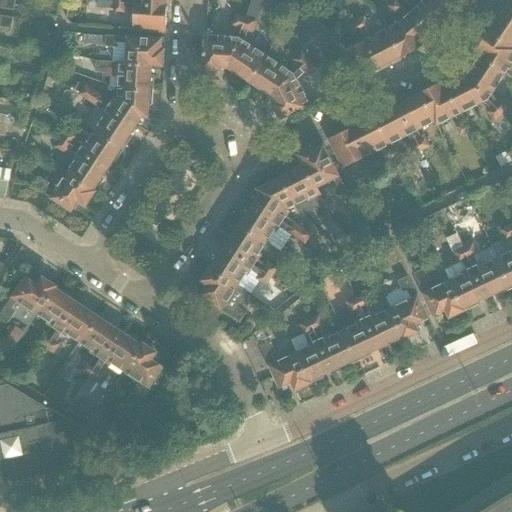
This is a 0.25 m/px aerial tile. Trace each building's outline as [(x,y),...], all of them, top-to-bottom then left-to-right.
[(0,8),(14,10),(15,0),(3,0),(3,2),(0,1),(0,8)] [(409,14),(396,0),(388,7),(396,15),(400,12),(405,18),(401,22),(388,28),(402,55),(403,57),(427,45),(424,39),(428,35),(430,33),(411,12),(409,14)] [(404,0),(413,10),(411,12),(430,33),(432,31),(436,27),(442,31),(457,9),(456,8),(443,0),(423,0),(421,4),(418,6),(412,0),(404,0)] [(443,0),(456,8),(461,0),(443,0)] [(116,3),(115,13),(126,14),(126,9),(134,10),(133,31),(146,31),(163,32),(165,33),(167,6),(166,6),(116,3)] [(511,14),(506,11),(492,32),(511,45),(511,14)] [(221,68),(227,68),(246,17),(236,14),(233,26),(238,27),(235,37),(207,35),(205,69),(221,70),(221,68)] [(0,22),(0,26),(11,29),(13,18),(0,15),(0,22)] [(238,76),(249,84),(268,55),(246,40),(249,32),(253,34),(258,21),(246,17),(227,68),(230,68),(238,74),(238,76)] [(365,17),(357,21),(357,22),(381,67),(402,55),(388,28),(370,37),(366,29),(371,27),(365,17)] [(357,22),(357,21),(347,26),(352,36),(357,34),(361,43),(343,52),(355,77),(357,81),(381,68),(381,67),(357,22)] [(476,53),(481,57),(507,74),(511,77),(511,70),(510,69),(511,65),(511,45),(492,32),(491,31),(476,53)] [(106,36),(106,48),(118,48),(118,43),(127,43),(126,62),(126,63),(127,63),(127,65),(152,66),(163,67),(164,49),(161,49),(162,40),(163,39),(146,38),(106,36)] [(330,42),(310,59),(312,62),(316,65),(319,62),(323,68),(338,59),(330,42)] [(263,91),(271,96),(312,62),(310,59),(303,52),(294,60),(297,64),(290,70),(268,55),(249,84),(260,91),(263,91)] [(481,57),(468,77),(495,106),(501,114),(508,108),(501,100),(498,103),(492,96),(507,74),(481,57)] [(0,71),(7,72),(8,63),(0,61),(0,71)] [(118,76),(118,90),(153,92),(154,78),(152,75),(152,66),(127,65),(127,63),(97,62),(96,73),(108,74),(108,69),(117,69),(117,76),(118,76)] [(312,62),(271,96),(275,103),(273,104),(281,119),(310,105),(309,101),(298,79),(306,72),(309,76),(318,68),(316,65),(312,62)] [(468,77),(448,87),(462,114),(484,103),(491,110),(488,113),(494,120),(501,114),(495,106),(468,77)] [(445,82),(422,93),(423,95),(439,126),(456,117),(460,125),(456,127),(461,135),(469,131),(465,122),(465,123),(461,115),(462,114),(448,87),(445,82)] [(86,84),(79,94),(103,105),(137,126),(142,118),(149,118),(150,107),(152,106),(153,92),(118,90),(117,97),(115,96),(112,101),(86,84)] [(103,118),(95,130),(124,149),(132,138),(131,135),(137,126),(103,105),(79,94),(79,95),(105,112),(102,117),(103,118)] [(400,106),(399,107),(421,151),(430,146),(425,137),(422,139),(418,132),(435,123),(437,127),(439,126),(423,95),(422,95),(400,106)] [(399,107),(377,118),(391,146),(408,137),(412,144),(409,146),(413,155),(421,151),(399,107)] [(1,114),(0,121),(0,123),(14,127),(15,118),(1,114)] [(377,118),(354,130),(368,156),(377,175),(386,171),(381,161),(376,163),(372,155),(391,146),(377,118)] [(368,156),(354,130),(354,128),(330,140),(345,169),(363,160),(367,168),(363,170),(368,180),(377,175),(368,156)] [(68,129),(61,140),(107,171),(114,161),(117,161),(124,149),(95,130),(88,141),(86,140),(83,145),(76,140),(79,136),(68,129)] [(75,163),(67,176),(95,195),(104,181),(102,178),(107,171),(61,140),(56,148),(67,155),(70,151),(77,155),(73,161),(75,163)] [(315,148),(300,156),(305,167),(316,189),(317,188),(334,179),(335,180),(338,187),(333,190),(339,201),(349,196),(340,177),(341,177),(333,161),(324,143),(323,144),(324,147),(316,151),(315,148)] [(293,169),(281,176),(296,206),(308,200),(309,202),(315,199),(319,207),(314,210),(319,219),(329,214),(317,189),(317,188),(316,189),(305,167),(296,171),(293,169)] [(0,197),(4,198),(8,182),(11,170),(10,170),(0,168),(0,197)] [(95,195),(67,176),(56,193),(48,188),(50,184),(40,177),(33,187),(72,212),(79,201),(87,206),(95,195)] [(261,195),(252,209),(281,228),(305,244),(311,234),(287,218),(288,217),(291,212),(289,211),(290,209),(296,206),(281,176),(268,182),(268,185),(258,190),(261,195)] [(246,213),(236,229),(265,248),(275,232),(277,233),(281,228),(252,209),(250,213),(246,213)] [(329,215),(320,222),(328,233),(337,226),(329,215)] [(508,251),(496,257),(511,288),(511,287),(511,226),(510,224),(499,229),(505,241),(509,239),(511,244),(511,246),(507,249),(508,251)] [(232,239),(227,247),(272,277),(278,268),(268,261),(266,265),(259,261),(263,256),(261,254),(265,248),(236,229),(231,236),(232,239)] [(457,234),(447,239),(452,251),(461,247),(462,246),(457,234)] [(462,246),(461,247),(485,297),(496,292),(498,294),(511,288),(496,257),(484,262),(483,260),(478,263),(474,255),(478,253),(473,241),(462,246)] [(218,257),(210,268),(239,287),(246,275),(249,277),(252,272),(259,276),(256,279),(266,286),(272,277),(227,247),(224,252),(221,256),(218,257)] [(458,263),(444,269),(449,279),(447,280),(462,311),(477,304),(477,301),(485,297),(472,270),(461,247),(452,251),(458,263)] [(208,271),(202,281),(210,287),(203,298),(239,322),(246,313),(237,307),(247,292),(239,287),(210,268),(208,271)] [(462,311),(447,280),(428,288),(425,281),(429,279),(424,268),(413,273),(432,314),(444,309),(449,318),(462,311)] [(5,271),(2,281),(8,284),(13,277),(5,271)] [(411,297),(392,306),(407,338),(419,332),(415,323),(428,317),(408,275),(398,280),(403,291),(407,289),(411,297)] [(16,302),(33,313),(51,285),(40,277),(35,285),(23,278),(10,297),(11,298),(0,313),(0,317),(8,323),(15,312),(11,310),(16,302)] [(52,285),(33,313),(46,321),(44,325),(49,328),(45,335),(44,335),(41,333),(34,343),(43,348),(73,302),(65,297),(65,293),(52,285)] [(367,291),(357,296),(381,347),(388,343),(391,345),(407,338),(392,306),(378,312),(377,311),(372,313),(368,306),(373,303),(367,291)] [(356,323),(343,329),(357,361),(370,355),(370,352),(381,347),(357,296),(346,301),(352,313),(356,311),(360,319),(355,321),(356,323)] [(73,302),(43,348),(52,354),(58,344),(54,342),(59,334),(60,335),(66,339),(68,336),(78,343),(97,315),(86,307),(82,308),(73,302)] [(320,314),(308,319),(332,370),(342,365),(344,367),(357,361),(343,329),(331,335),(330,333),(325,335),(321,328),(325,326),(320,314)] [(84,361),(78,371),(87,377),(117,331),(109,326),(108,322),(97,315),(78,343),(89,351),(88,353),(93,356),(88,364),(84,361)] [(308,345),(293,352),(308,384),(322,377),(323,374),(332,370),(308,319),(299,323),(305,335),(310,333),(313,341),(307,343),(308,345)] [(14,326),(3,344),(12,349),(23,331),(14,326)] [(117,331),(87,377),(95,382),(101,373),(98,370),(103,363),(104,364),(109,367),(111,364),(124,373),(143,345),(128,335),(126,337),(118,332),(117,331)] [(308,384),(293,352),(275,361),(272,353),(276,351),(271,340),(260,345),(279,387),(291,381),(295,390),(308,384)] [(143,345),(124,373),(141,384),(136,392),(132,389),(125,400),(135,406),(161,368),(149,360),(154,352),(143,345)] [(0,471),(2,481),(71,466),(68,449),(65,450),(59,422),(52,423),(50,415),(46,416),(45,413),(44,409),(44,408),(0,380),(0,471)] [(79,389),(66,410),(76,417),(90,394),(79,389)] [(511,511),(511,494),(482,511),(511,511)]
